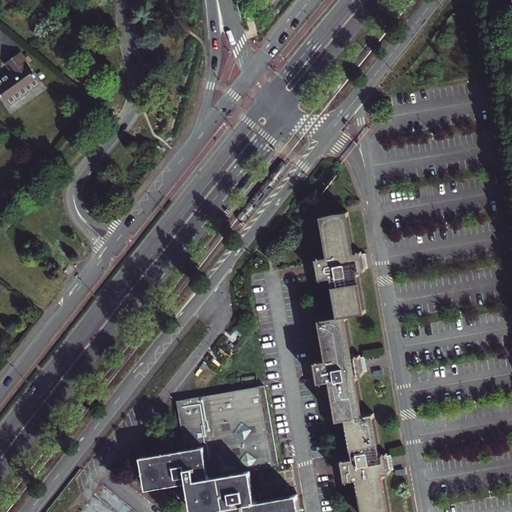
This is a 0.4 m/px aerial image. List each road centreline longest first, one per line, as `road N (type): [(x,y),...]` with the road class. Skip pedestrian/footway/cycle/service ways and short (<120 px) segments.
road 1 (tertiary): [(27,511),(328,136)]
road 2 (primary): [(0,471),(287,109)]
road 3 (primary): [(270,96),(0,435)]
road 4 (tertiary): [(193,144),(0,390)]
road 5 (primary): [(328,136),(433,0)]
road 6 (motorway): [(212,0),(214,62),(193,144)]
road 7 (primary): [(287,109),(377,0)]
road 8 (primary): [(348,0),(270,96)]
